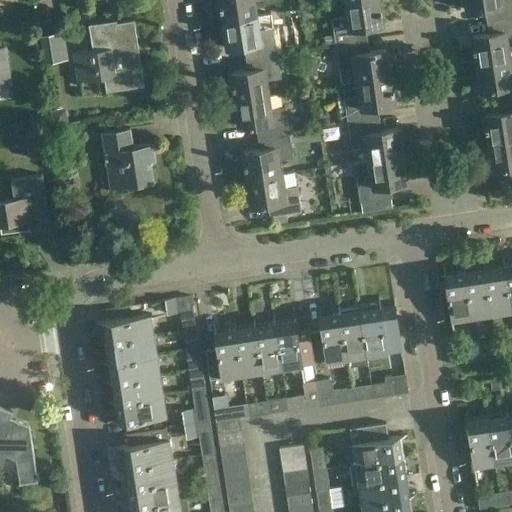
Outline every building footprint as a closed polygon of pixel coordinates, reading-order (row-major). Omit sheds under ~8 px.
[(222,0),(226,22),(257,17),(255,2),(269,0),(222,0)] [(349,16),(332,19),(334,35),(336,43),(336,46),(363,41),(361,29),(367,28),(384,25),(380,0),(367,0),(347,3),(349,16)] [(511,0),(467,0),(470,11),(485,9),(491,8),(493,20),(502,19),(511,17),(511,0)] [(257,17),(226,22),(230,50),(244,47),(250,47),(252,59),(278,55),(274,28),(259,30),(257,17)] [(489,35),(474,37),(478,63),(510,58),(511,57),(511,17),(502,19),(493,20),(495,34),(489,35)] [(80,82),(105,78),(107,92),(145,86),(135,20),(109,25),(109,22),(90,25),(94,51),(75,54),(80,82)] [(65,31),(41,35),(45,63),(59,61),(57,47),(67,46),(65,31)] [(363,41),(336,46),(338,57),(338,58),(340,70),(357,67),(359,81),(360,82),(392,77),(388,50),(371,53),(365,54),(363,41)] [(0,85),(12,84),(7,49),(0,49),(0,85)] [(248,73),(234,75),(238,101),(270,96),(267,81),(277,79),(282,78),(278,55),(252,59),(253,72),(248,73)] [(511,57),(510,58),(478,63),(482,90),(498,88),(504,87),(506,100),(511,99),(511,57)] [(361,95),(345,98),(346,107),(349,121),(349,125),(375,121),(373,107),(379,107),(396,104),(392,77),(360,82),(361,95)] [(257,127),(258,139),(290,134),(286,108),(272,110),(270,96),(238,101),(242,129),(257,127)] [(501,113),(486,116),(491,143),(511,139),(511,99),(506,100),(507,113),(501,113)] [(375,121),(349,125),(350,131),(352,145),(353,149),(370,146),(372,159),(372,162),(404,157),(400,129),(386,132),(383,132),(377,133),(375,121)] [(52,127),(25,132),(29,158),(50,154),(52,163),(57,162),(52,127)] [(134,148),(131,129),(102,134),(111,190),(156,183),(150,145),(134,148)] [(282,176),(282,175),(279,160),(293,158),(290,134),(258,139),(260,151),(246,153),(250,181),(282,176)] [(511,139),(491,143),(495,170),(511,168),(511,167),(511,139)] [(408,183),(404,157),(372,162),(372,159),(354,162),(360,202),(361,202),(386,198),(384,187),(390,186),(391,186),(408,183)] [(285,174),(282,175),(282,176),(250,181),(254,208),(270,206),(275,205),(277,216),(287,215),(303,212),(300,187),(288,189),(285,174)] [(20,232),(21,235),(52,230),(44,175),(12,180),(15,201),(0,203),(0,228),(1,235),(20,232)] [(386,198),(361,202),(363,213),(392,208),(390,197),(386,198)] [(288,223),(287,215),(277,216),(275,216),(276,225),(288,223)] [(505,266),(485,269),(492,312),(511,309),(505,266)] [(485,269),(465,272),(472,315),(492,312),(485,269)] [(465,272),(445,276),(445,279),(445,280),(447,290),(451,318),(472,315),(465,272)] [(192,295),(165,300),(165,301),(167,315),(179,312),(181,312),(194,310),(192,297),(192,295)] [(254,312),(263,311),(261,300),(252,302),(254,312)] [(381,304),(360,307),(361,313),(367,352),(388,349),(389,351),(402,349),(396,307),(382,309),(381,304)] [(340,310),(341,316),(347,355),(349,367),(369,364),(367,352),(361,313),(360,307),(340,310)] [(184,331),(197,329),(195,314),(182,317),(184,331)] [(341,316),(320,319),(326,358),(347,355),(341,316)] [(151,337),(148,317),(107,323),(110,344),(151,337)] [(297,323),(276,326),(282,365),(303,362),(303,366),(315,364),(310,330),(298,332),(298,331),(297,323)] [(276,326),(256,329),(262,368),(282,365),(276,326)] [(262,368),(256,329),(237,332),(243,371),(262,368)] [(218,349),(207,351),(211,380),(223,378),(222,374),(243,371),(237,332),(216,335),(218,349)] [(198,334),(185,336),(187,351),(200,349),(198,334)] [(154,357),(151,337),(110,344),(113,363),(154,357)] [(511,344),(511,342),(497,344),(499,357),(511,355),(511,344)] [(492,345),(477,348),(479,361),(494,358),(492,345)] [(471,349),(456,351),(458,364),(473,362),(471,349)] [(201,354),(188,356),(190,371),(203,369),(201,354)] [(157,376),(154,357),(113,363),(116,383),(157,376)] [(204,374),(191,376),(193,391),(206,388),(204,374)] [(116,383),(119,403),(160,396),(157,376),(116,383)] [(332,378),(317,380),(321,406),(349,402),(347,389),(334,391),(334,390),(332,378)] [(305,396),(287,398),(289,411),(321,406),(317,380),(303,382),(305,395),(305,396)] [(498,381),(491,382),(492,391),(500,390),(498,381)] [(386,383),(372,385),(374,398),(388,396),(386,383)] [(367,386),(352,388),(354,401),(369,399),(367,386)] [(194,409),(182,411),(184,426),(211,421),(206,388),(193,391),(196,409),(194,409)] [(227,394),(213,396),(217,422),(241,419),(250,417),(248,404),(229,407),(227,394)] [(164,417),(160,396),(119,403),(123,423),(164,417)] [(287,398),(268,401),(270,414),(289,411),(287,398)] [(263,402),(248,404),(250,417),(265,415),(263,402)] [(13,413),(1,408),(0,411),(0,471),(6,457),(16,460),(20,486),(39,483),(30,427),(11,420),(13,413)] [(495,460),(511,457),(511,442),(508,418),(488,421),(495,460)] [(217,422),(219,434),(243,431),(241,419),(217,422)] [(211,421),(184,426),(186,439),(199,437),(200,437),(203,456),(216,454),(211,421)] [(474,463),(495,460),(488,421),(468,424),(474,463)] [(358,443),(389,438),(386,423),(350,429),(352,444),(358,443)] [(125,468),(129,468),(170,461),(165,429),(126,435),(128,447),(122,448),(125,468)] [(243,431),(219,434),(221,446),(245,442),(243,431)] [(401,458),(398,437),(389,438),(358,443),(361,464),(401,458)] [(221,446),(223,458),(246,454),(245,442),(221,446)] [(282,461),(305,457),(303,445),(280,449),(282,461)] [(323,449),(310,451),(312,465),(325,463),(323,449)] [(246,454),(223,458),(225,470),(248,466),(246,454)] [(282,461),(284,473),(307,469),(305,457),(282,461)] [(361,464),(349,466),(352,486),(364,484),(405,478),(409,477),(406,457),(401,458),(361,464)] [(217,459),(204,461),(206,476),(219,474),(217,459)] [(129,468),(132,487),(173,481),(170,461),(129,468)] [(225,470),(226,482),(250,478),(248,466),(225,470)] [(307,469),(284,473),(286,484),(309,481),(307,469)] [(250,478),(226,482),(228,494),(252,490),(250,478)] [(408,497),(405,478),(364,484),(367,503),(408,497)] [(220,479),(207,481),(209,496),(222,493),(220,479)] [(132,487),(135,507),(176,501),(173,481),(132,487)] [(286,484),(288,496),(311,493),(309,481),(286,484)] [(254,502),(252,490),(228,494),(230,505),(254,502)] [(329,490),(316,492),(318,506),(331,504),(329,490)] [(511,491),(500,493),(502,506),(511,504),(511,491)] [(288,496),(289,508),(313,504),(311,493),(288,496)] [(494,494),(479,496),(481,509),(496,507),(494,494)] [(409,511),(408,497),(367,503),(368,511),(409,511)] [(225,511),(223,499),(210,501),(211,511),(225,511)] [(178,511),(176,501),(135,507),(136,511),(178,511)] [(230,505),(231,511),(255,511),(254,502),(230,505)]
